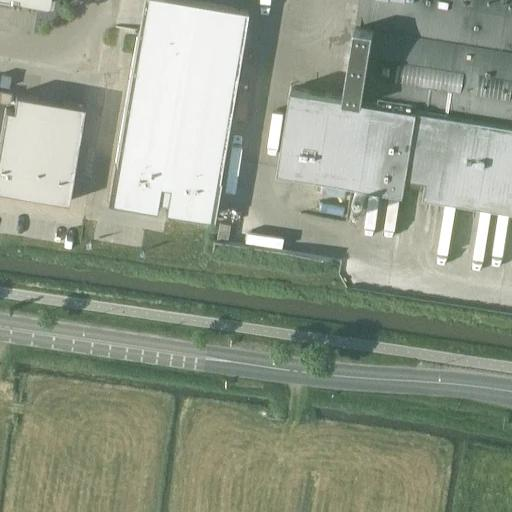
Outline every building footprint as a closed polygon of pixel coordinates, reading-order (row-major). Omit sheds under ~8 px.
[(110,195),(112,195),(112,198),(114,199),(114,201),(149,207),(150,205),(153,205),(153,202),(170,205),(170,208),(172,208),(172,211),(207,217),(208,214),(210,215),(211,212),(213,212),(219,183),(216,182),(216,180),(219,180),(248,10),(189,0),(142,0),(115,163),(118,163),(117,165),(115,165),(110,195)] [(292,88),(279,170),(405,190),(407,174),(427,177),(425,193),(511,207),(511,0),(361,0),(346,94),(345,96),(292,88)] [(0,102),(10,104),(12,92),(0,90),(0,102)] [(0,123),(0,192),(65,204),(82,108),(13,97),(11,112),(2,110),(0,123)] [(453,494),(450,511),(473,511),(476,498),(453,494)] [(476,498),(473,511),(497,511),(499,502),(476,498)]
